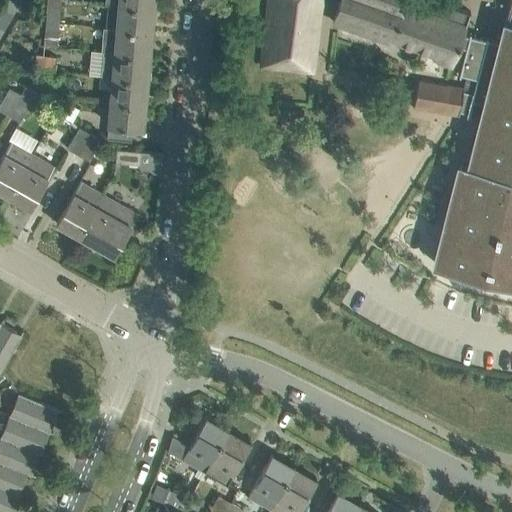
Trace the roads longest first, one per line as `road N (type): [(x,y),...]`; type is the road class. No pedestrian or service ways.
road 1 (residential): [(158,347),(194,0)]
road 2 (residential): [(441,467),(288,390),(158,347)]
road 3 (residential): [(158,347),(0,256)]
road 4 (residential): [(142,391),(112,422),(76,511)]
road 5 (residential): [(111,511),(145,432),(142,391)]
